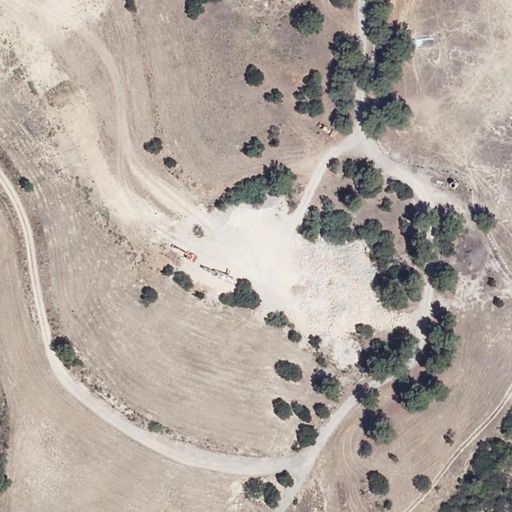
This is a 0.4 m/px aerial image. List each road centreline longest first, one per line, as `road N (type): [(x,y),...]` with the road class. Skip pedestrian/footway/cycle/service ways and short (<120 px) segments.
road 1 (track): [(366,0),(365,129),(376,154),(420,184),(431,203),(427,329),(408,368),(351,391),(278,511)]
road 2 (track): [(312,455),(282,466),(214,462),(158,443),(70,383),(47,342),(26,227),(0,172)]
